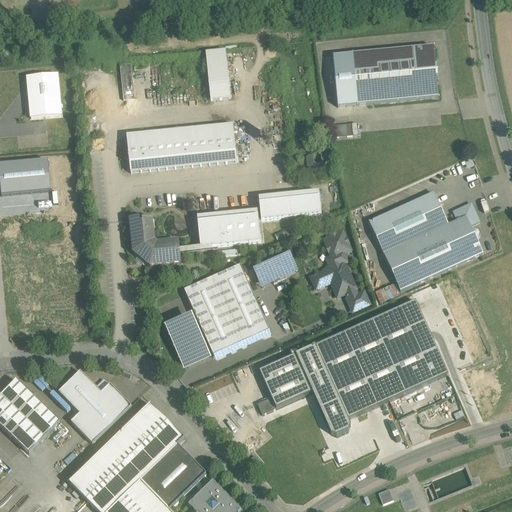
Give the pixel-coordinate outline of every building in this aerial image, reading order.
[(434,48),(353,56),(358,107),(439,99),(434,48)] [(226,52),(206,54),(211,102),(231,100),(226,52)] [(59,76),(27,79),(30,120),(62,118),(59,76)] [(233,126),(127,137),(131,175),(237,164),(233,126)] [(340,128),(332,129),(333,140),(341,139),(340,128)] [(316,157),(309,157),(309,167),(315,172),(323,174),(330,169),(331,165),(331,156),(325,157),(325,165),(321,167),(318,164),(316,157)] [(319,193),(259,199),(261,216),(258,216),(259,222),(322,216),(319,193)] [(434,194),(369,223),(384,255),(448,226),(434,194)] [(258,212),(198,218),(201,249),(261,243),(259,222),(258,216),(258,212)] [(448,226),(384,255),(401,292),(483,255),(476,239),(478,238),(479,236),(478,234),(476,233),(473,234),(466,218),(448,226)] [(153,221),(142,222),(143,225),(140,225),(140,220),(130,221),(133,254),(150,268),(181,265),(180,255),(177,255),(177,253),(180,252),(179,242),(157,244),(155,243),(153,221)] [(356,291),(344,265),(348,263),(344,255),(350,252),(347,245),(348,245),(346,240),(345,240),(342,234),(336,237),(335,236),(331,238),(331,239),(325,242),(328,249),(327,249),(329,253),(330,253),(332,258),(327,261),(331,269),(326,272),(326,273),(311,279),(317,291),(331,284),(338,299),(346,295),(349,300),(357,296),(355,291),(356,291)] [(254,272),(262,288),(297,272),(290,256),(254,272)] [(240,267),(184,292),(213,357),(269,332),(240,267)] [(375,292),(380,303),(394,297),(389,286),(375,292)] [(349,300),(347,301),(353,313),(369,306),(364,294),(357,296),(349,300)] [(416,303),(296,356),(295,354),(287,357),(289,360),(260,373),(272,400),(258,406),(262,416),(313,394),(333,385),(348,422),(449,377),(416,303)] [(210,359),(192,317),(166,328),(184,370),(210,359)] [(102,395),(81,373),(59,394),(80,416),(71,424),(93,446),(131,408),(110,386),(102,395)] [(60,424),(17,382),(2,398),(0,395),(0,427),(29,456),(60,424)] [(348,422),(333,385),(313,394),(332,435),(344,440),(346,439),(351,427),(348,422)] [(151,406),(70,485),(96,511),(110,511),(141,483),(177,447),(184,440),(151,406)] [(177,447),(141,483),(170,511),(206,476),(177,447)] [(169,511),(170,511),(141,483),(110,511),(169,511)] [(241,511),(213,483),(189,507),(193,511),(241,511)] [(389,491),(379,495),(381,501),(392,496),(389,491)] [(392,496),(381,501),(383,506),(394,502),(392,496)]
